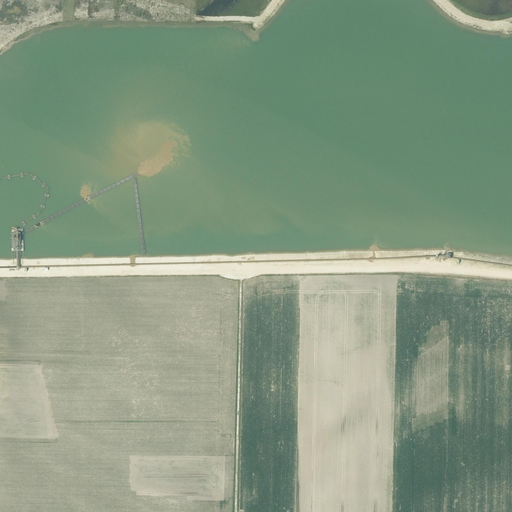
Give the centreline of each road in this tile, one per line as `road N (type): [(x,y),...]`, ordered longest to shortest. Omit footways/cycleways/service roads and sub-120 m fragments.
road 1 (track): [(0,273),(511,273)]
road 2 (track): [(236,511),(240,281)]
